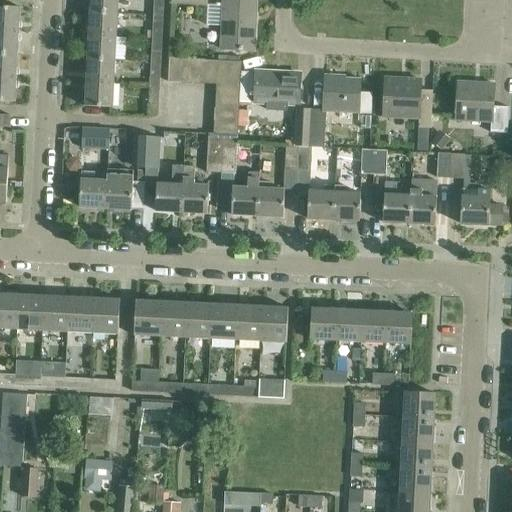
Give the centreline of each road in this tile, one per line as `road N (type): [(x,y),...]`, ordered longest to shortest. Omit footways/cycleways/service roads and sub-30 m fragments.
road 1 (residential): [(43,250),(447,271),(467,281)]
road 2 (residential): [(285,0),(284,38),(297,48),(473,56),(488,46),(489,0)]
road 3 (residential): [(43,250),(54,0)]
road 4 (residential): [(464,511),(477,302),(467,281)]
